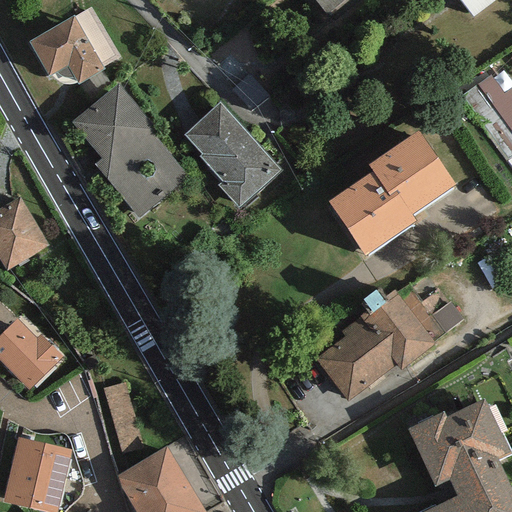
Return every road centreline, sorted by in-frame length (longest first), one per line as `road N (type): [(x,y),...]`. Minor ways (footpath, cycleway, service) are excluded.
road 1 (primary): [(245,511),(0,86)]
road 2 (residential): [(137,0),(256,138)]
